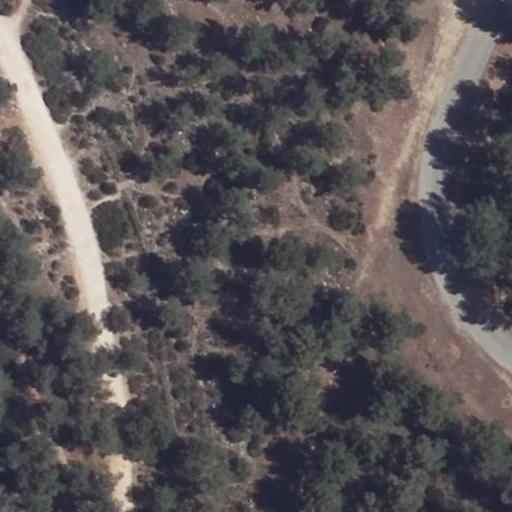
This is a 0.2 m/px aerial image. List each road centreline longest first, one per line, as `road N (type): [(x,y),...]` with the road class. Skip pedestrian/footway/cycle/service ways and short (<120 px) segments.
road 1 (track): [(0,36),(81,230),(115,383),(124,511)]
road 2 (unclassified): [(494,0),(436,146),(429,205),(439,256),(459,297),(511,351)]
